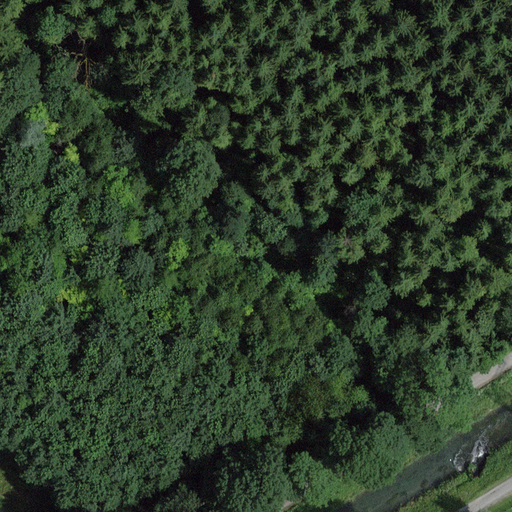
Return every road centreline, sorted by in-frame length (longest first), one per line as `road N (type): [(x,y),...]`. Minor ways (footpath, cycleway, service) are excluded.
road 1 (track): [(0,233),(367,367),(396,393),(412,424)]
road 2 (track): [(511,361),(270,511)]
